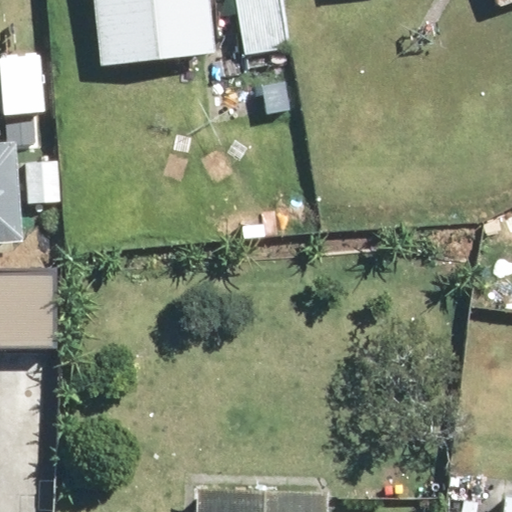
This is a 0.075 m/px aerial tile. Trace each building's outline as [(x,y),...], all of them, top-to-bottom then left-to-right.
[(95,0),(102,56),(203,44),(197,0),(95,0)] [(238,0),(243,51),(293,47),(288,0),(238,0)] [(45,51),(2,50),(1,111),(44,112),(45,51)] [(293,67),(258,70),(264,136),(300,132),(293,67)] [(0,146),(0,245),(24,244),(17,145),(0,146)] [(64,156),(24,156),(24,206),(64,206),(64,156)] [(0,272),(0,349),(48,349),(47,272),(0,272)] [(327,511),(328,490),(197,485),(196,511),(327,511)]
